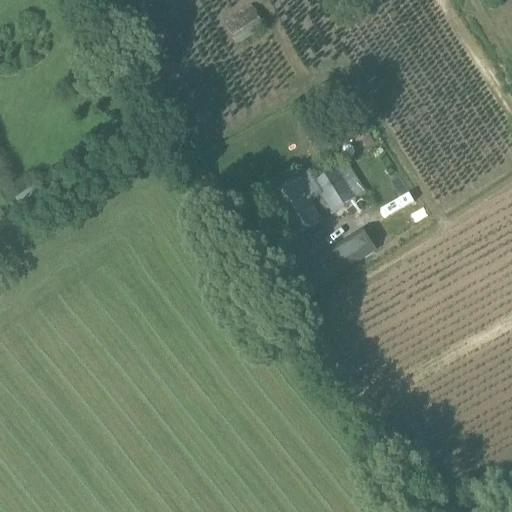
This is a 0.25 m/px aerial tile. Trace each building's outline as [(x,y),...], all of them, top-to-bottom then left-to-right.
[(238,46),(264,30),(266,29),(266,28),(261,21),(257,14),(230,32),(238,46)] [(309,127),(338,110),(328,93),(299,109),(309,127)] [(332,149),(354,137),(342,117),(321,130),(332,149)] [(314,184),(334,216),(366,195),(347,164),(314,184)] [(323,222),(308,199),(315,194),(304,177),(268,201),(293,241),(323,222)] [(328,277),(372,249),(372,248),(380,243),(370,228),(362,232),(360,229),(315,258),(328,277)] [(292,273),(305,291),(325,277),(313,258),(292,273)]
